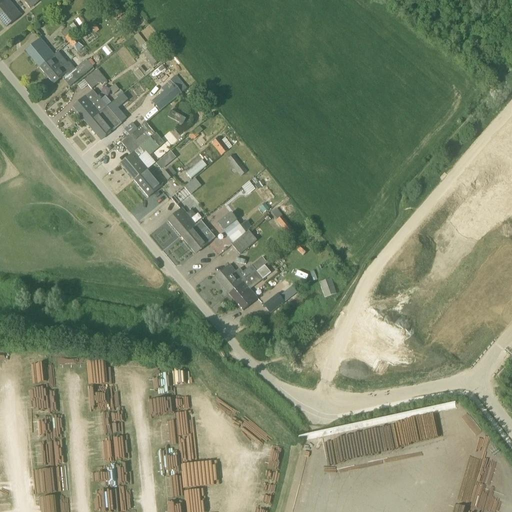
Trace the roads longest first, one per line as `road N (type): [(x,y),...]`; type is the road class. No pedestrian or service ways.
road 1 (unclassified): [(511,429),(470,383),(343,406),(279,387),(245,358),(0,64)]
road 2 (track): [(488,97),(401,197),(397,219),(361,270)]
